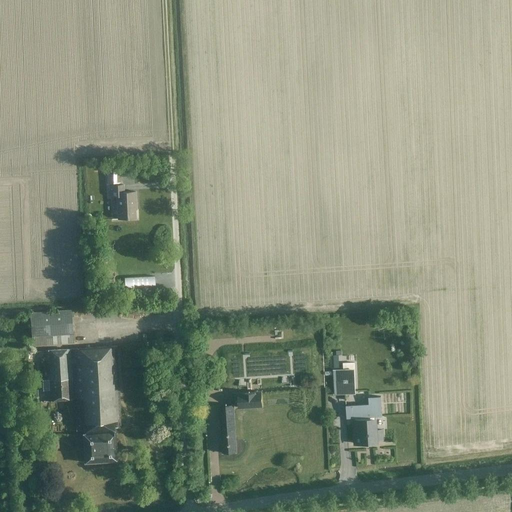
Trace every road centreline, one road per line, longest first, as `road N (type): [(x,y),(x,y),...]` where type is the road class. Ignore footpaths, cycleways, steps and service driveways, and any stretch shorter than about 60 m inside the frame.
road 1 (unclassified): [(189,511),(172,186)]
road 2 (tertiary): [(214,511),(511,472)]
road 3 (track): [(172,186),(163,0)]
